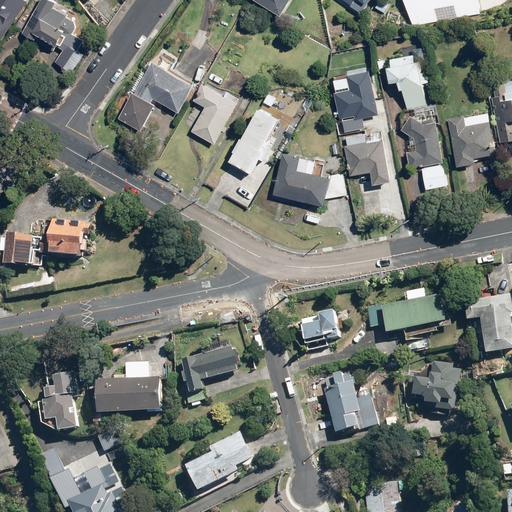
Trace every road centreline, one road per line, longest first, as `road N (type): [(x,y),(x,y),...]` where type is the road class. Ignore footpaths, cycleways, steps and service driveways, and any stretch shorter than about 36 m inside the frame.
road 1 (residential): [(511,230),(313,268),(261,259)]
road 2 (residential): [(245,278),(0,330)]
road 3 (residential): [(261,259),(55,141)]
road 4 (residential): [(309,487),(245,278)]
road 5 (residential): [(55,141),(157,0)]
